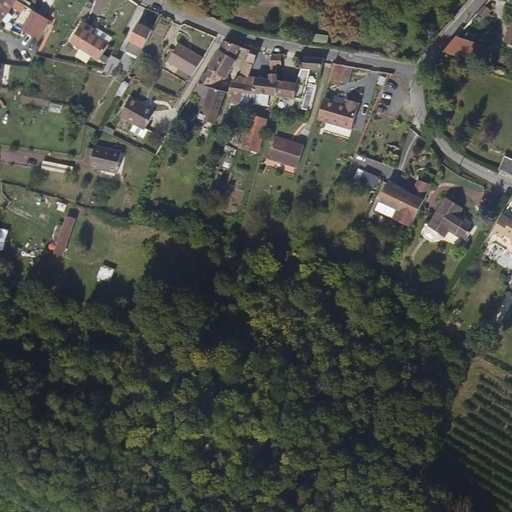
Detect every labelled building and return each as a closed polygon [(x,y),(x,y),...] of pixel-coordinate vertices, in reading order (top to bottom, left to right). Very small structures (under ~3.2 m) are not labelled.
[(0,0),(0,23),(17,2),(15,0),(14,0),(0,0)] [(50,6),(43,0),(36,11),(35,14),(43,18),(50,6)] [(33,12),(21,5),(18,10),(30,18),(33,12)] [(485,6),(478,13),(489,22),(492,18),(488,14),(490,11),(485,6)] [(37,41),(47,21),(43,18),(35,14),(33,12),(30,18),(23,32),(37,41)] [(95,36),(98,32),(85,24),(73,43),(101,60),(110,46),(109,45),(95,36)] [(139,57),(152,32),(140,25),(127,50),(139,57)] [(99,30),(98,32),(95,36),(109,45),(113,39),(99,30)] [(37,41),(23,32),(20,38),(35,46),(37,41)] [(457,38),(444,53),(477,63),(482,48),(482,47),(457,38)] [(226,80),(236,62),(230,59),(237,46),(225,42),(209,71),(216,75),(226,80)] [(192,78),(203,60),(180,46),(170,64),(192,78)] [(252,65),(257,51),(252,49),(251,52),(246,63),(252,65)] [(281,68),(282,56),(280,56),(280,57),(272,57),(271,68),(276,68),(280,68),(281,68)] [(120,61),(111,58),(104,73),(114,75),(120,61)] [(319,72),(322,63),(322,60),(303,59),(302,61),(301,72),(319,72)] [(248,79),(252,65),(246,63),(240,77),(248,79)] [(343,69),(344,67),(334,65),(329,84),(340,87),(345,70),(343,69)] [(253,95),(256,95),(276,98),(279,83),(277,83),(277,76),(276,68),(271,68),(270,82),(257,80),(254,80),(253,87),(253,95)] [(210,88),(213,80),(205,76),(200,84),(210,88)] [(234,99),(242,101),(243,96),(244,94),(245,86),(246,84),(238,83),(233,83),(230,93),(229,95),(234,96),(234,99)] [(297,86),(279,83),(276,98),(294,100),(297,86)] [(211,89),(210,88),(200,84),(198,87),(194,95),(208,101),(211,89)] [(253,95),(253,87),(245,86),(244,94),(246,94),(253,95)] [(202,121),(215,125),(226,93),(211,89),(208,101),(202,121)] [(256,95),(254,105),(274,108),(276,98),(256,95)] [(145,130),(155,111),(129,98),(119,117),(145,130)] [(344,108),(323,102),(318,122),(351,132),(360,106),(346,102),(344,108)] [(50,103),(49,112),(61,114),(63,105),(50,103)] [(191,129),(194,117),(189,115),(185,127),(191,129)] [(257,153),(266,120),(252,117),(243,149),(257,153)] [(298,168),(304,147),(275,138),(269,159),(298,168)] [(388,144),(381,163),(397,169),(403,149),(388,144)] [(117,174),(121,153),(94,147),(89,168),(117,174)] [(511,161),(503,158),(497,172),(511,178),(511,161)] [(46,163),(44,171),(72,176),(73,168),(46,163)] [(374,191),(379,181),(374,178),(369,188),(374,191)] [(410,227),(430,186),(418,179),(411,193),(387,181),(378,199),(395,208),(391,217),(410,227)] [(395,208),(378,199),(373,208),(391,217),(395,208)] [(465,244),(475,229),(458,218),(463,211),(446,200),(427,229),(424,234),(424,237),(431,242),(434,242),(438,236),(444,240),(449,234),(465,244)] [(70,210),(67,218),(73,220),(75,212),(70,210)] [(502,217),(492,233),(501,239),(503,236),(511,241),(511,220),(511,223),(502,217)] [(73,220),(67,218),(61,235),(68,236),(73,220)] [(0,240),(6,242),(9,230),(0,227),(0,240)] [(68,236),(61,235),(56,249),(63,251),(68,236)] [(288,262),(291,253),(280,250),(278,259),(288,262)] [(110,283),(115,269),(102,264),(97,278),(110,283)]
